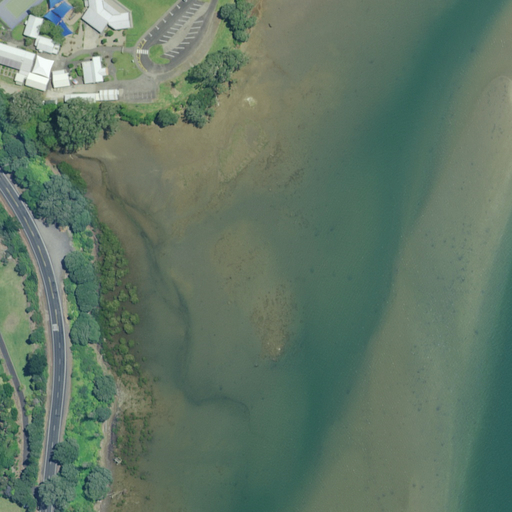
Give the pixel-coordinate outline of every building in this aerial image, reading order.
[(90,5),(92,16),(83,27),(102,43),(111,33),(119,39),(132,37),(131,22),(115,24),(107,20),(104,3),(90,5)] [(44,20),(29,15),(23,35),(38,39),(44,20)] [(58,42),(40,36),(36,48),(54,54),(58,42)] [(36,54),(0,41),(0,58),(31,69),(36,54)] [(104,63),(83,66),(86,83),(106,80),(104,63)] [(69,70),(54,72),(56,88),(71,87),(69,70)] [(51,79),(30,72),(26,83),(47,90),(51,79)] [(26,76),(17,73),(15,79),(24,81),(26,76)] [(119,90),(101,90),(101,101),(119,100),(119,90)]
